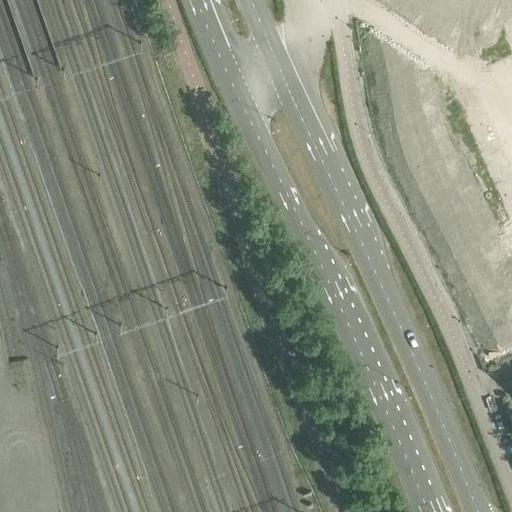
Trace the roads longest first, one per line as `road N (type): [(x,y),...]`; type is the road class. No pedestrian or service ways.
road 1 (primary): [(478,511),(280,67)]
road 2 (primary): [(235,88),(342,297),(432,511)]
road 3 (unclassified): [(511,491),(463,377)]
